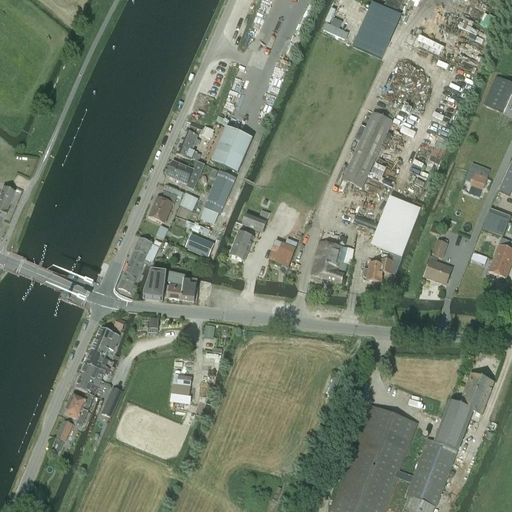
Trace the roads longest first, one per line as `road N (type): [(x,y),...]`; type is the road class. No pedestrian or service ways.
road 1 (tertiary): [(102,302),(511,338)]
road 2 (unclassified): [(102,302),(231,0)]
road 3 (unclassified): [(13,511),(102,302)]
road 4 (track): [(447,511),(511,361)]
